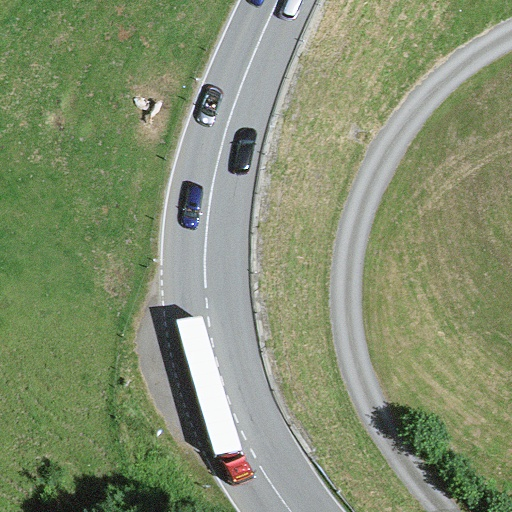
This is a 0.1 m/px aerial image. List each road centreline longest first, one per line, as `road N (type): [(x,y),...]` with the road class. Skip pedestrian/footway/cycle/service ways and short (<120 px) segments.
road 1 (track): [(448,511),(391,447),(348,315),(382,180),(470,66),(511,47)]
road 2 (secondary): [(279,0),(218,155),(204,254),(206,327),(229,412),(289,511)]
